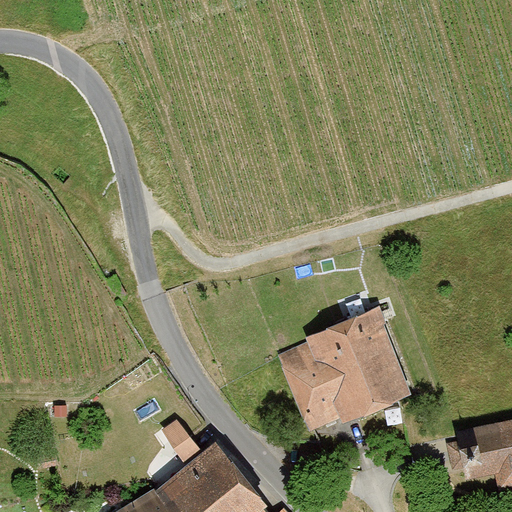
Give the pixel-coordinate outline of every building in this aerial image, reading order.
[(420,403),(388,303),(281,355),(318,432),(352,415),(358,425),(420,403)] [(193,414),(169,430),(190,462),(214,447),(193,414)] [(511,421),(460,431),(470,481),(507,473),(511,492),(511,491),(511,421)] [(201,511),(223,511),(269,477),(230,440),(175,483),(201,511)] [(288,511),(269,477),(223,511),(288,511)] [(201,511),(175,483),(133,511),(201,511)]
